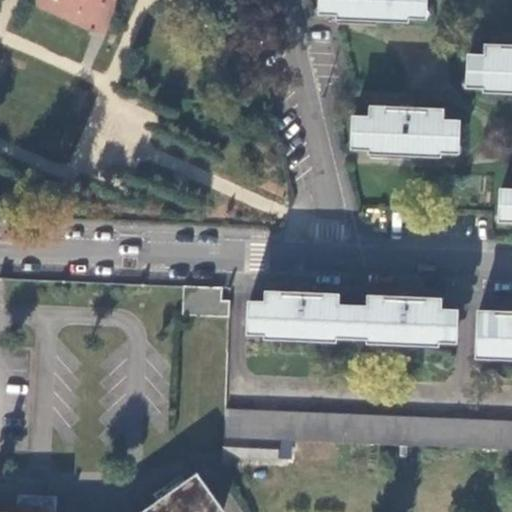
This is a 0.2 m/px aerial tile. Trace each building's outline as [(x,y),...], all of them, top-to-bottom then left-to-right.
[(115,0),(37,0),(34,10),(103,34),(115,0)] [(321,0),(321,14),(339,14),(339,18),(408,20),(409,16),(426,17),(426,0),(321,0)] [(511,45),(488,45),(488,55),(471,55),(470,85),(487,85),(487,90),(511,91),(511,45)] [(402,109),(374,108),(373,117),(356,117),(354,147),(372,148),(372,152),(441,156),(441,152),(458,153),(460,122),(443,121),(444,111),(414,110),(415,107),(402,106),(402,109)] [(511,188),(502,189),(501,219),(511,219),(511,188)] [(228,321),(229,304),(218,303),(219,291),(179,289),(178,317),(228,321)] [(365,343),(434,347),(434,342),(451,343),(452,312),(436,312),(436,302),(408,300),(408,298),(401,298),(395,297),(395,300),(365,299),(365,309),(333,308),(334,298),(304,296),(304,294),(298,293),(291,293),(291,296),(263,295),(263,305),(247,305),(246,334),(263,335),(263,339),(332,343),(332,338),(365,340),(365,343)] [(474,356),(511,358),(511,312),(506,312),(506,315),(475,314),(474,356)] [(511,422),(225,410),(222,457),(275,459),(276,441),(511,451),(511,422)] [(217,511),(193,481),(147,511),(51,511),(52,501),(20,499),(18,511),(217,511)]
